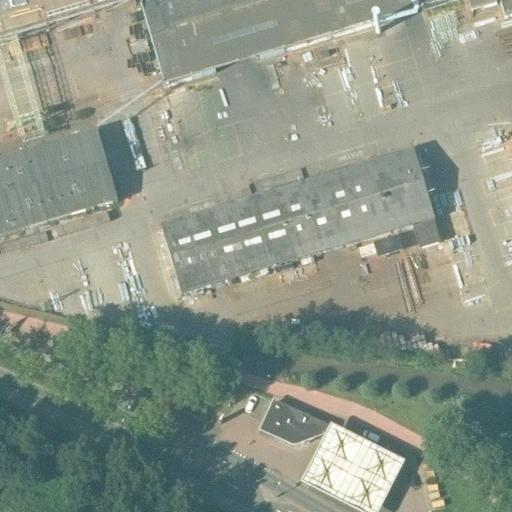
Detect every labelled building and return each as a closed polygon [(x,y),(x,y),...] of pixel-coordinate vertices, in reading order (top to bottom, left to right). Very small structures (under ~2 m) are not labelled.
[(138,0),(165,89),(166,88),(174,115),(197,108),(189,81),(463,0),(468,0),(472,13),(495,6),(493,0),(138,0)] [(511,0),(498,0),(505,20),(511,17),(511,0)] [(95,131),(0,159),(0,238),(117,203),(95,131)] [(160,228),(181,297),(399,231),(413,227),(420,251),(441,244),(435,221),(414,152),(160,228)] [(310,441),(318,424),(274,403),(261,432),(271,437),(271,436),(294,447),(310,441)] [(383,511),(407,467),(333,428),(304,487),(353,511),(383,511)]
